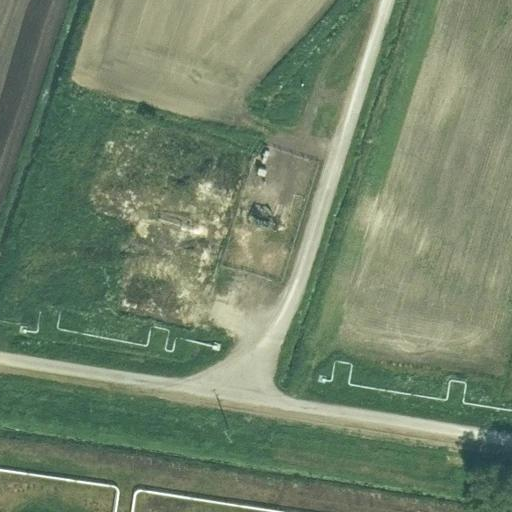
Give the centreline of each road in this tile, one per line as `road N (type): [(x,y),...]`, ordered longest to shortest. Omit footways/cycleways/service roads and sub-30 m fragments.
road 1 (track): [(0,346),(511,434)]
road 2 (track): [(196,381),(252,357),(285,321),(392,0)]
